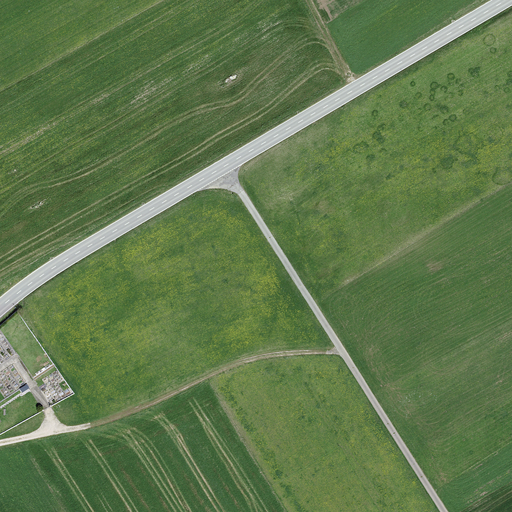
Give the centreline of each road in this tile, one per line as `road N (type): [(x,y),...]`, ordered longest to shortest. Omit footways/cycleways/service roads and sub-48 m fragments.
road 1 (tertiary): [(506,0),(119,228),(0,309)]
road 2 (track): [(224,166),(445,511)]
road 3 (track): [(0,441),(128,413),(261,354),(340,349)]
